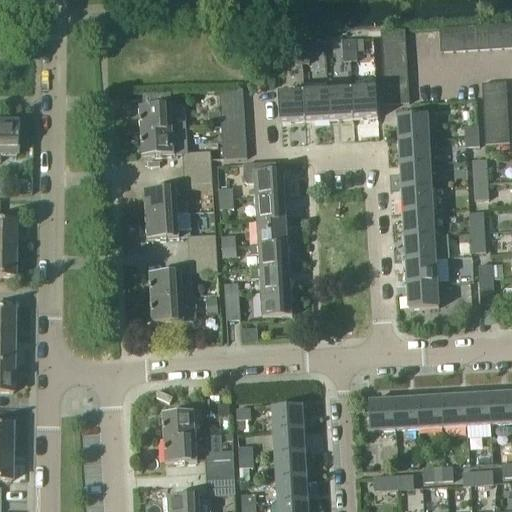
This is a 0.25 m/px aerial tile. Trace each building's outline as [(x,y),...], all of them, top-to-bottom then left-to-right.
[(511,26),(500,28),(501,52),(511,51),(511,26)] [(488,28),(476,29),(477,53),(489,53),(488,28)] [(500,28),(488,28),(489,53),(501,52),(500,28)] [(476,29),(463,30),(465,54),(477,53),(476,29)] [(451,30),(439,31),(441,55),(453,55),(451,30)] [(463,30),(451,30),(453,55),(465,54),(463,30)] [(405,33),(381,35),(381,47),(406,45),(405,33)] [(348,44),(349,64),(357,64),(356,43),(348,44)] [(382,59),(406,58),(406,45),(381,47),(382,59)] [(300,47),(301,67),(309,66),(308,46),(300,47)] [(383,71),(407,69),(406,58),(382,59),(383,71)] [(383,71),(383,83),(408,82),(407,69),(383,71)] [(408,82),(383,83),(384,95),(409,94),(408,82)] [(506,85),(482,86),(482,99),(507,97),(506,85)] [(219,94),(219,105),(243,104),(242,92),(219,94)] [(351,94),(353,122),(377,121),(375,92),(351,94)] [(329,124),(353,122),(351,94),(327,95),(329,124)] [(409,94),(384,95),(385,108),(409,106),(409,94)] [(305,125),(329,124),(327,95),(303,96),(305,125)] [(281,126),(305,125),(303,96),(279,98),(281,126)] [(482,99),(483,111),(507,110),(507,97),(482,99)] [(244,115),(243,104),(219,105),(220,115),(220,116),(244,115)] [(141,135),(186,132),(185,111),(180,108),(139,110),(141,135)] [(483,111),(484,123),(508,122),(507,110),(483,111)] [(220,115),(209,115),(210,127),(221,127),(220,116),(220,115)] [(244,115),(220,116),(221,127),(221,128),(245,127),(244,115)] [(399,144),(429,142),(428,118),(398,120),(399,144)] [(484,123),(484,136),(509,134),(508,122),(484,123)] [(0,158),(15,159),(16,125),(0,125),(0,158)] [(245,138),(245,127),(221,128),(222,140),(245,138)] [(465,140),(479,139),(478,129),(464,130),(465,140)] [(186,132),(141,135),(142,160),(182,158),(182,156),(187,156),(186,132)] [(485,148),(510,146),(509,134),(484,136),(485,148)] [(245,138),(222,140),(222,151),(246,150),(245,138)] [(465,151),(479,150),(479,139),(465,140),(465,151)] [(400,168),(431,166),(429,142),(399,144),(400,168)] [(247,162),(246,150),(222,151),(223,163),(247,162)] [(183,168),(211,166),(210,155),(187,156),(182,156),(182,158),(183,168)] [(487,173),(487,163),(472,164),(472,174),(487,173)] [(184,181),(212,178),(211,166),(183,168),(184,181)] [(255,201),(285,199),(284,174),(275,175),(275,166),(243,168),(244,184),(247,187),(254,187),(255,201)] [(402,192),(432,190),(431,166),(400,168),(402,192)] [(488,183),(487,173),(472,174),(473,184),(488,183)] [(184,193),(213,192),(212,178),(184,181),(184,193)] [(488,193),(488,183),(473,184),(474,194),(488,193)] [(403,216),(433,214),(432,190),(402,192),(403,216)] [(172,217),(178,217),(187,216),(186,203),(177,200),(177,192),(144,194),(146,218),(172,217)] [(219,203),(233,202),(232,192),(218,193),(219,203)] [(489,202),(488,193),(474,194),(474,204),(489,202)] [(257,225),(287,223),(285,199),(255,201),(257,225)] [(219,203),(220,213),(234,212),(233,202),(219,203)] [(404,240),(435,238),(433,214),(403,216),(404,240)] [(469,217),(469,227),(484,226),(483,216),(469,217)] [(172,217),(146,218),(147,244),(187,241),(191,241),(191,240),(190,234),(179,235),(178,217),(172,217)] [(258,248),(288,247),(287,223),(257,225),(258,248)] [(0,252),(14,252),(14,224),(0,224),(0,252)] [(484,236),(484,226),(469,227),(470,237),(484,236)] [(485,246),(484,236),(470,237),(471,246),(485,246)] [(188,252),(216,251),(215,238),(191,240),(191,241),(187,241),(188,252)] [(406,265),(436,263),(435,238),(404,240),(406,265)] [(222,250),(236,250),(235,240),(221,241),(222,250)] [(471,246),(471,257),(486,256),(485,246),(471,246)] [(258,248),(251,249),(251,258),(259,258),(259,272),(251,273),(290,271),(288,247),(258,248)] [(222,250),(222,261),(237,260),(236,250),(222,250)] [(189,264),(217,262),(216,251),(188,252),(189,264)] [(0,281),(14,282),(14,252),(0,252),(0,281)] [(190,277),(218,275),(217,262),(189,264),(189,275),(190,277)] [(407,289),(438,287),(436,263),(406,265),(407,289)] [(478,269),(479,279),(493,278),(492,268),(478,269)] [(261,296),(291,294),(290,271),(251,273),(252,283),(260,282),(261,296)] [(151,302),(191,300),(190,277),(189,275),(149,277),(151,302)] [(479,279),(479,289),(493,288),(493,278),(479,279)] [(438,287),(407,289),(409,313),(439,311),(438,287)] [(224,298),(239,297),(238,288),(224,289),(224,298)] [(479,289),(480,298),(494,298),(493,288),(479,289)] [(291,294),(261,296),(262,321),(293,319),(291,294)] [(224,298),(226,323),(240,322),(239,297),(224,298)] [(480,298),(480,309),(495,308),(494,298),(480,298)] [(195,300),(191,300),(151,302),(152,327),(160,327),(160,337),(162,339),(172,338),(174,336),(173,326),(194,325),(196,321),(195,300)] [(207,319),(218,318),(217,301),(205,301),(207,319)] [(0,340),(12,341),(12,313),(0,312),(0,340)] [(0,368),(12,368),(12,341),(0,340),(0,368)] [(0,396),(11,396),(12,368),(0,368),(0,396)] [(490,428),(511,426),(511,400),(511,397),(488,398),(490,428)] [(466,429),(490,428),(488,398),(464,399),(466,429)] [(442,431),(466,429),(464,399),(440,401),(442,431)] [(418,432),(442,431),(440,401),(416,402),(418,432)] [(394,433),(418,432),(416,402),(392,403),(394,433)] [(370,435),(394,433),(392,403),(369,405),(370,435)] [(274,435),(304,433),(303,409),(272,410),(274,435)] [(236,412),(236,428),(251,428),(250,411),(236,412)] [(164,442),(196,440),(194,415),(162,417),(164,442)] [(11,427),(0,427),(0,455),(11,455),(11,427)] [(275,459),(305,457),(304,433),(274,435),(275,459)] [(196,440),(164,442),(165,467),(197,465),(196,440)] [(239,461),(253,460),(253,450),(238,451),(239,461)] [(11,455),(0,455),(0,483),(10,484),(11,455)] [(491,455),(480,456),(480,467),(492,467),(491,455)] [(276,483),(307,481),(305,457),(275,459),(276,483)] [(511,466),(511,467),(511,466),(511,458),(501,459),(502,482),(511,480),(511,466)] [(239,461),(239,472),(254,471),(253,460),(239,461)] [(206,476),(234,474),(233,461),(205,463),(206,476)] [(431,486),(444,485),(443,470),(430,471),(431,486)] [(443,470),(444,485),(454,484),(452,470),(443,470)] [(423,486),(431,486),(430,471),(422,471),(423,486)] [(206,488),(235,486),(234,474),(206,476),(206,488)] [(473,489),(483,489),(482,474),(472,475),(473,489)] [(483,489),(493,488),(492,474),(482,474),(483,489)] [(463,490),(473,489),(472,475),(462,475),(463,490)] [(413,478),(403,479),(403,493),(414,493),(413,478)] [(393,479),(383,480),(384,494),(394,494),(393,479)] [(403,479),(393,479),(394,494),(403,493),(403,479)] [(383,480),(373,480),(374,495),(384,494),(383,480)] [(278,507),(308,505),(307,481),(276,483),(278,507)] [(207,500),(236,498),(235,486),(206,488),(207,500)] [(199,498),(167,500),(167,511),(209,511),(209,504),(200,504),(199,498)] [(241,509),(256,508),(255,498),(241,499),(241,509)]
